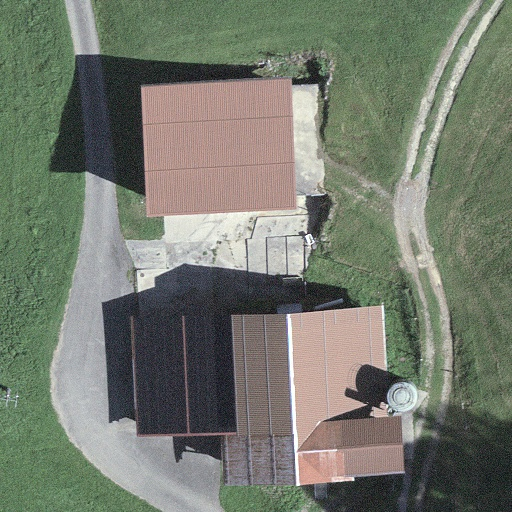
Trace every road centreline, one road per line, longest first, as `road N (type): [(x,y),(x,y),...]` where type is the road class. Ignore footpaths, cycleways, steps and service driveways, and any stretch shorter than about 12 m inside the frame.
road 1 (track): [(414,511),(444,356),(416,233),(417,177),(449,70),(491,0)]
road 2 (track): [(78,0),(101,186),(86,375)]
road 3 (track): [(86,375),(106,422),(208,511)]
